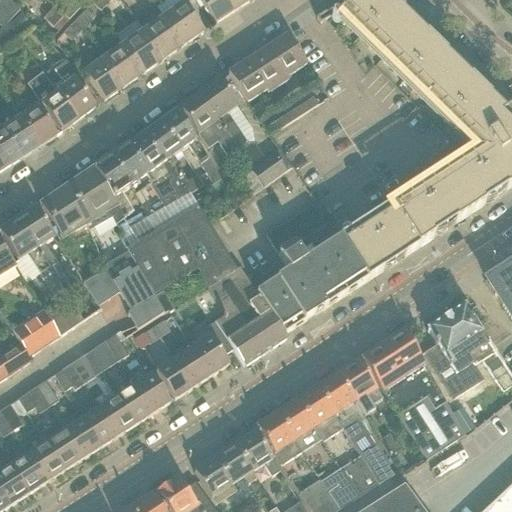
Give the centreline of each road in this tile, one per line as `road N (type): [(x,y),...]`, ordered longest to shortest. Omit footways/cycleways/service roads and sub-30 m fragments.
road 1 (tertiary): [(76,511),(511,226)]
road 2 (residential): [(0,205),(289,0)]
